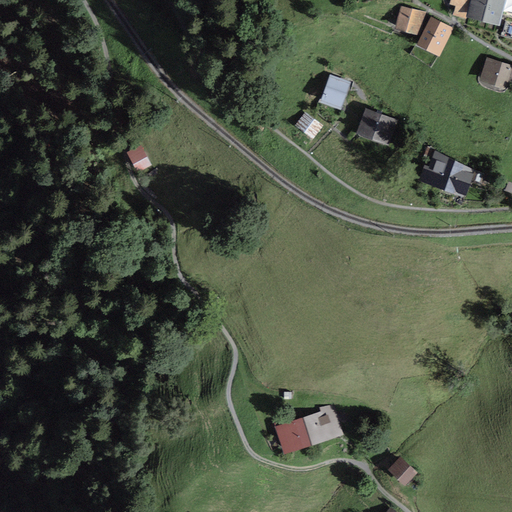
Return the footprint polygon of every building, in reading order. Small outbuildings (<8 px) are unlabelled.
[(453,0),(453,1),(458,3),(455,13),(464,15),(468,0),(453,0)] [(503,0),(473,0),(470,13),(498,20),(503,0)] [(402,6),(397,26),(420,32),(425,13),(421,12),(421,11),(402,6)] [(449,27),(431,18),(419,42),(437,50),(443,37),(447,39),(449,35),(446,33),(449,27)] [(483,77),(504,84),(505,78),(511,80),(511,78),(511,68),(489,61),(483,77)] [(330,79),(324,96),(342,102),(347,87),(338,84),(339,82),(330,79)] [(368,113),(361,130),(386,140),(393,122),(368,113)] [(305,114),(298,123),(311,133),(317,125),(305,114)] [(422,177),(446,186),(455,161),(437,152),(438,150),(429,146),(425,155),(435,159),(431,168),(427,166),(422,177)] [(130,153),(138,168),(149,163),(140,147),(130,153)] [(455,161),(446,186),(463,192),(467,181),(470,177),(481,181),(484,173),(473,169),(473,170),(455,161)] [(323,414),(304,419),(311,440),(340,430),(332,406),(321,408),(323,414)] [(285,449),(311,440),(304,419),(295,422),(294,418),(277,424),(285,449)] [(405,482),(414,472),(400,458),(390,468),(405,482)]
